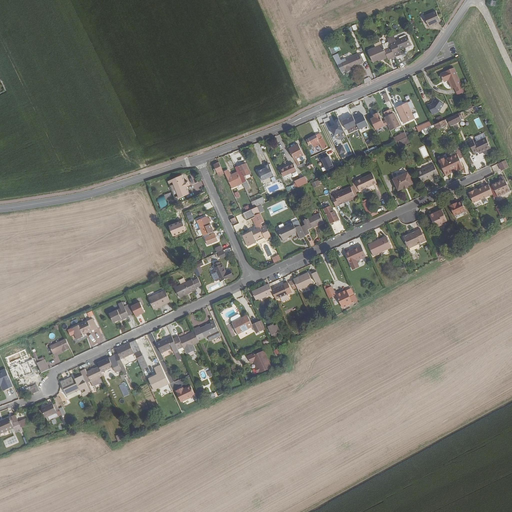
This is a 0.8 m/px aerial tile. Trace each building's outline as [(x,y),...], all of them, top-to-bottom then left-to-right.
[(436,12),(424,16),(428,26),(432,24),(433,25),(440,22),(436,12)] [(389,43),(395,57),(402,54),(400,50),(411,45),(408,36),(396,41),(396,40),(389,43)] [(389,43),(389,42),(368,51),(373,62),(378,60),(379,61),(388,57),(389,59),(395,57),(389,43)] [(348,68),(351,67),(362,62),(358,54),(340,62),(344,70),(345,73),(349,71),(348,68)] [(463,88),(454,68),(441,74),(444,81),(448,80),(452,88),(455,87),(456,91),(463,88)] [(438,111),(444,104),(435,98),(433,102),(432,104),(428,105),(432,114),(438,111)] [(407,102),(399,106),(402,113),(399,114),(404,123),(414,119),(407,102)] [(375,117),(371,119),(374,126),(376,130),(388,124),(386,120),(383,122),(379,113),(374,115),(375,117)] [(387,119),(385,120),(386,120),(388,124),(390,128),(391,130),(399,126),(397,123),(398,123),(395,116),(394,116),(393,113),(386,116),(387,119)] [(457,117),(456,114),(447,119),(449,123),(450,126),(462,120),(459,115),(457,117)] [(359,119),(355,120),(357,125),(359,129),(368,125),(364,115),(358,118),(359,119)] [(346,130),(357,125),(355,120),(353,116),(342,121),(346,130)] [(334,135),(344,131),(339,119),(334,122),(336,125),(331,127),(334,135)] [(449,123),(447,119),(432,125),(424,129),(421,130),(424,135),(449,123)] [(327,147),(320,133),(307,140),(309,145),(312,143),(314,147),(320,143),(323,149),(327,147)] [(398,141),(407,137),(405,133),(394,138),(396,142),(398,141)] [(400,146),(410,142),(407,137),(398,141),(400,146)] [(486,137),(474,143),(473,140),(469,142),(474,153),(478,151),(479,153),(491,148),(486,137)] [(289,149),(295,159),(304,155),(298,144),(289,149)] [(457,151),(439,159),(440,160),(447,175),(464,167),(458,153),(457,151)] [(233,162),(243,159),(241,152),(231,155),(233,162)] [(327,170),(334,166),(329,156),(322,159),(327,170)] [(499,163),(502,171),(509,167),(506,160),(499,163)] [(219,176),(224,174),(219,162),(214,164),(216,168),(214,169),(215,172),(217,171),(219,176)] [(273,174),(268,162),(264,164),(265,166),(258,170),(262,179),(273,174)] [(243,183),(245,189),(249,187),(246,180),(252,177),(246,164),(236,168),(238,172),(243,183)] [(294,164),(281,170),(283,176),(296,170),(294,164)] [(431,177),(433,176),(438,174),(434,164),(418,171),(422,181),(431,177)] [(228,170),(225,171),(232,188),(243,183),(238,172),(231,175),(228,170)] [(393,179),(398,190),(413,184),(408,172),(393,179)] [(373,174),(355,182),(359,191),(377,183),(373,174)] [(183,175),(168,181),(176,200),(190,194),(187,186),(190,185),(188,181),(185,182),(183,175)] [(493,185),(498,196),(510,190),(503,176),(499,177),(501,181),(493,184),(493,185)] [(291,191),(307,183),(305,178),(296,182),(285,186),(288,192),(291,191)] [(495,197),(498,196),(493,185),(489,186),(495,197)] [(494,195),(489,186),(475,192),(474,191),(470,193),(470,194),(470,195),(474,204),(494,195)] [(339,204),(345,201),(355,197),(350,187),(334,194),(331,196),(336,206),(339,205),(339,204)] [(170,193),(164,195),(167,204),(173,202),(170,193)] [(263,197),(251,202),(254,208),(257,207),(261,205),(266,203),(263,197)] [(267,208),(271,216),(287,209),(283,201),(267,208)] [(455,216),(466,210),(462,201),(456,204),(455,203),(450,206),(455,216)] [(330,205),(323,208),(331,224),(339,219),(335,210),(333,211),(330,205)] [(255,216),(261,214),(260,213),(257,207),(254,208),(249,211),(244,213),(247,221),(254,218),(256,217),(255,216)] [(447,221),(442,209),(430,215),(433,222),(435,221),(438,227),(444,224),(443,223),(447,221)] [(305,225),(301,227),(305,236),(310,233),(308,229),(324,222),(320,213),(304,221),(305,225)] [(256,217),(254,218),(257,225),(256,226),(257,228),(260,226),(260,228),(266,225),(261,214),(255,216),(256,217)] [(207,216),(197,221),(204,236),(209,234),(206,227),(210,225),(210,223),(208,219),(207,216)] [(182,221),(169,226),(173,236),(186,231),(182,221)] [(300,239),(306,236),(305,236),(301,227),(298,221),(293,223),(288,225),(278,230),(283,240),(289,238),(289,237),(292,236),(293,237),(296,235),(297,238),(299,237),(300,239)] [(266,239),(271,237),(266,225),(260,228),(260,226),(257,228),(256,228),(252,230),(252,232),(243,236),(247,246),(257,242),(256,240),(264,236),(266,239)] [(404,238),(409,248),(426,240),(421,229),(412,233),(412,234),(404,238)] [(210,236),(205,238),(207,245),(218,241),(215,234),(210,236)] [(387,236),(368,245),(373,255),(392,247),(387,236)] [(358,249),(346,254),(352,269),(359,266),(357,261),(363,258),(362,256),(366,254),(361,245),(358,247),(358,249)] [(220,280),(221,281),(232,276),(230,271),(226,272),(222,264),(221,264),(220,262),(214,264),(216,267),(214,267),(216,271),(212,272),(212,274),(215,280),(216,281),(220,280)] [(322,284),(317,271),(312,274),(318,286),(322,284)] [(308,273),(294,280),(296,284),(298,289),(303,287),(304,288),(313,283),(308,273)] [(192,280),(175,288),(179,297),(196,289),(196,288),(201,285),(198,277),(192,280)] [(271,289),(269,284),(252,292),(256,301),(273,293),(271,289)] [(324,286),(329,298),(336,295),(332,286),(330,287),(328,284),(324,286)] [(284,285),(279,287),(275,289),(275,288),(271,289),(273,293),(276,299),(288,294),(284,285)] [(355,294),(352,287),(347,290),(350,297),(355,294)] [(347,290),(337,295),(343,308),(358,301),(355,294),(350,297),(347,290)] [(170,302),(165,291),(149,298),(154,309),(170,302)] [(114,323),(119,320),(122,319),(123,320),(129,317),(128,315),(134,313),(131,306),(130,304),(124,307),(122,302),(118,304),(120,309),(109,314),(114,323)] [(131,306),(136,317),(140,315),(140,314),(145,312),(140,302),(131,306)] [(247,315),(232,323),(238,334),(253,326),(256,332),(264,329),(260,320),(252,325),(247,315)] [(93,318),(72,328),(77,339),(84,336),(83,333),(91,329),(92,330),(98,328),(93,318)] [(194,332),(197,337),(199,341),(205,338),(208,336),(219,331),(214,320),(210,322),(211,323),(200,329),(199,327),(193,330),(194,332)] [(273,325),(268,327),(274,340),(278,338),(276,333),(277,333),(273,325)] [(219,331),(208,336),(210,341),(221,336),(219,331)] [(197,337),(194,332),(180,339),(179,337),(173,339),(176,346),(178,350),(183,347),(184,349),(193,345),(199,342),(197,337)] [(173,339),(172,336),(156,343),(161,353),(172,348),(175,353),(179,351),(178,350),(176,346),(173,339)] [(62,351),(70,348),(66,339),(50,347),(53,354),(61,350),(62,351)] [(140,349),(137,342),(136,340),(130,343),(134,353),(140,350),(140,349)] [(121,369),(123,373),(126,372),(121,359),(134,353),(130,343),(116,349),(118,354),(115,356),(117,361),(121,369)] [(272,367),(266,354),(263,355),(261,352),(255,355),(254,353),(248,356),(251,363),(254,361),(257,367),(256,368),(258,372),(259,372),(260,373),(272,367)] [(143,355),(137,358),(142,370),(148,367),(143,355)] [(17,357),(7,361),(10,368),(21,364),(17,357)] [(116,372),(121,369),(117,361),(112,364),(109,357),(97,363),(99,367),(102,372),(113,367),(116,372)] [(42,373),(49,369),(45,359),(40,362),(38,362),(37,363),(42,373)] [(155,374),(162,372),(161,366),(154,367),(155,374)] [(102,372),(99,367),(87,372),(85,369),(80,371),(82,376),(86,384),(91,382),(93,386),(102,382),(99,377),(103,375),(102,372)] [(13,387),(6,371),(0,373),(0,383),(2,383),(3,382),(4,384),(3,384),(5,390),(13,387)] [(169,382),(167,378),(165,379),(162,373),(150,378),(155,389),(168,383),(169,382)] [(60,382),(69,399),(82,393),(84,396),(91,393),(86,384),(82,376),(75,379),(76,380),(73,382),(71,377),(60,382)] [(118,385),(123,397),(129,395),(124,383),(118,385)] [(24,398),(34,394),(33,393),(39,390),(36,384),(30,387),(29,387),(21,391),(24,398)] [(183,387),(176,391),(182,402),(195,395),(191,385),(184,389),(183,387)] [(82,393),(69,399),(71,403),(84,396),(82,393)] [(57,413),(58,416),(61,415),(56,404),(53,405),(53,403),(41,408),(45,418),(46,417),(57,413)] [(57,413),(46,417),(48,421),(58,416),(57,413)] [(0,432),(0,433),(14,427),(15,431),(19,429),(20,432),(23,431),(21,428),(18,422),(15,415),(9,417),(0,421),(0,432)] [(25,419),(18,422),(21,428),(28,425),(25,419)] [(116,436),(118,441),(125,438),(123,433),(116,436)]
